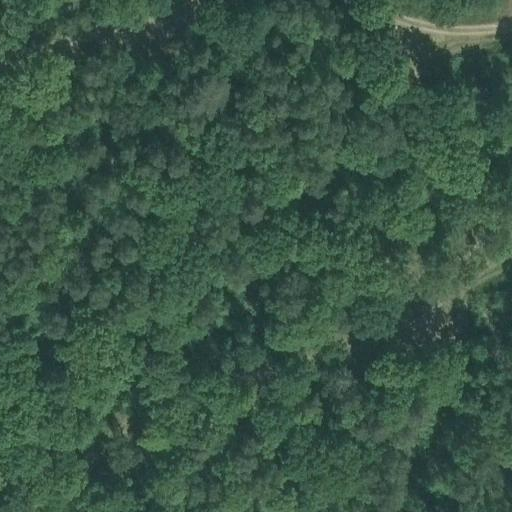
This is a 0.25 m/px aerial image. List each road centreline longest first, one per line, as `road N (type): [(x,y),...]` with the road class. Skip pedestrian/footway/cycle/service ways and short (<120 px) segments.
road 1 (track): [(465,36),(462,139),(397,293),(375,317),(77,479),(45,511)]
road 2 (track): [(177,0),(0,66)]
road 3 (track): [(511,22),(465,36),(401,0)]
